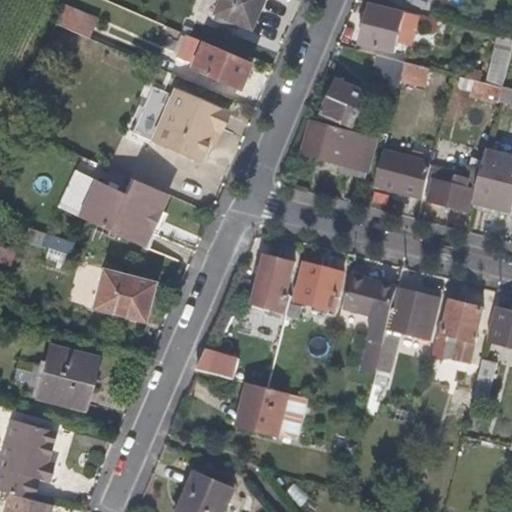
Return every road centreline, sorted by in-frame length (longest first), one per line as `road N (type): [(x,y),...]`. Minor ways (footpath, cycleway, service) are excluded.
road 1 (residential): [(239,202),(108,511)]
road 2 (residential): [(511,272),(239,202)]
road 3 (residential): [(327,0),(239,202)]
